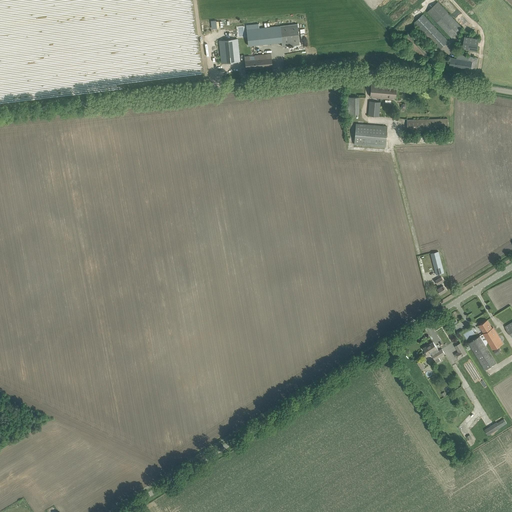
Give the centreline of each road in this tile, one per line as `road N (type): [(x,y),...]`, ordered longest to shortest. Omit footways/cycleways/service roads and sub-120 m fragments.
road 1 (unclassified): [(511,92),(360,71),(0,114)]
road 2 (tertiary): [(121,511),(511,267)]
